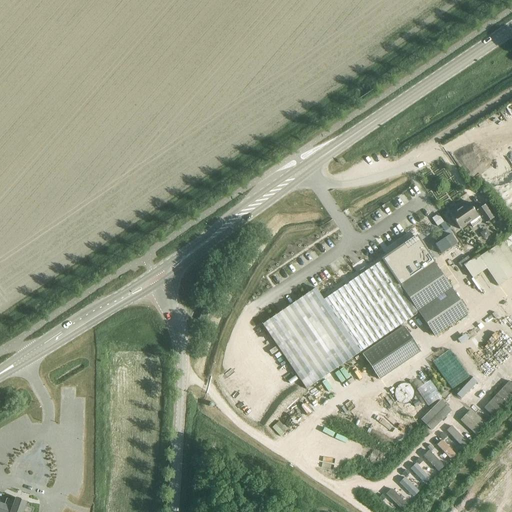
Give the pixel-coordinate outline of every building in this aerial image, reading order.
[(477,193),(483,189),(479,184),(473,188),(477,193)] [(477,213),(476,214),(468,202),(449,214),(459,229),(469,223),(473,228),(483,220),(485,224),(493,218),(484,205),(476,211),(477,213)] [(383,260),(324,300),(359,353),(408,320),(419,313),(434,336),(468,313),(416,237),(383,260)] [(443,253),(452,246),(447,238),(438,245),(443,253)] [(511,254),(502,241),(478,259),(498,287),(511,276),(511,254)] [(472,254),(474,247),(467,245),(465,252),(472,254)] [(459,287),(443,263),(437,267),(453,291),(459,287)] [(349,276),(359,269),(355,264),(345,271),(349,276)] [(299,285),(295,279),(302,275),(298,269),(271,288),(279,299),(299,285)] [(359,353),(315,289),(262,325),(306,389),(359,353)] [(198,320),(204,323),(209,311),(203,309),(198,320)] [(474,326),(491,351),(499,346),(483,321),(474,326)] [(403,326),(362,354),(379,379),(420,352),(403,326)] [(463,334),(480,359),(488,354),(471,329),(463,334)] [(451,342),(468,367),(476,361),(459,337),(451,342)] [(220,380),(225,381),(229,370),(224,368),(220,380)] [(441,397),(459,379),(451,371),(433,389),(441,397)] [(232,389),(245,399),(252,390),(239,379),(232,389)] [(322,385),(312,390),(315,395),(325,391),(322,385)] [(256,408),(260,402),(250,395),(246,401),(256,408)] [(306,432),(304,437),(313,441),(315,436),(306,432)] [(339,466),(345,456),(340,453),(334,463),(339,466)] [(25,506),(26,502),(16,498),(14,502),(6,499),(4,505),(0,503),(0,511),(31,511),(33,509),(25,506)]
